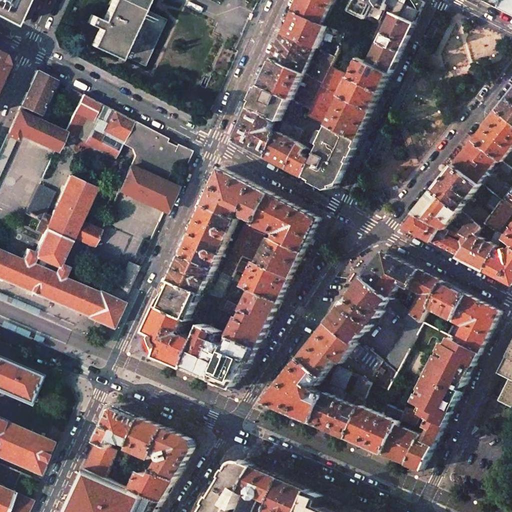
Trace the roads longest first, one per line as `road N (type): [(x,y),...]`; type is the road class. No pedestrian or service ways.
road 1 (tertiary): [(215,144),(107,379)]
road 2 (tertiary): [(229,431),(335,264),(382,231)]
road 3 (residential): [(342,209),(444,0)]
road 4 (residential): [(28,47),(215,144)]
road 5 (tertiary): [(382,231),(511,67)]
road 6 (residential): [(511,328),(419,511)]
road 7 (primary): [(229,431),(415,511)]
road 8 (tertiary): [(281,0),(215,144)]
road 9 (tertiary): [(107,379),(46,511)]
road 10 (residential): [(382,231),(511,298)]
road 11 (residential): [(215,144),(342,209)]
road 12 (primary): [(107,379),(229,431)]
